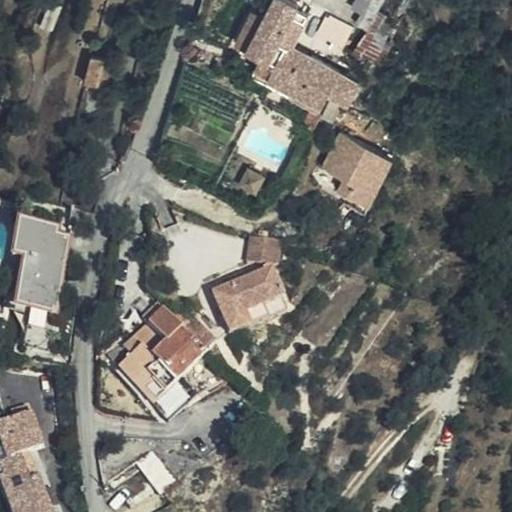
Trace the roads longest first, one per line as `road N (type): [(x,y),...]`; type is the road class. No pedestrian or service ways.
road 1 (unclassified): [(96,511),(83,425),(83,342),(99,247),(161,105),(188,0)]
road 2 (unknown): [(349,511),(376,469),(462,382)]
road 3 (unknown): [(143,143),(292,202)]
